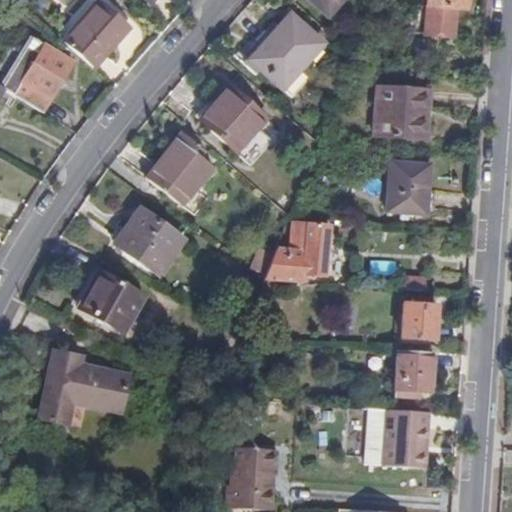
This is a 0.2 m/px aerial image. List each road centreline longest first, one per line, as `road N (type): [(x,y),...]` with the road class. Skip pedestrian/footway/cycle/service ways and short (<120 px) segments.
road 1 (tertiary): [(473,511),(510,0)]
road 2 (tertiary): [(222,0),(61,202),(0,305)]
